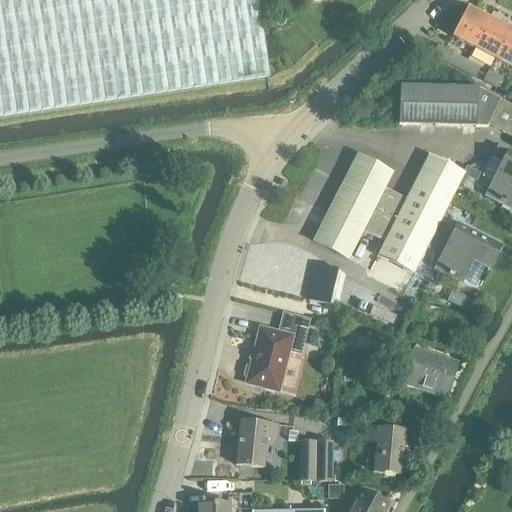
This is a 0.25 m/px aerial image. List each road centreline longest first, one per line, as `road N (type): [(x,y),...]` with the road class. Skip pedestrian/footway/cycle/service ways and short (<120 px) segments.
road 1 (residential): [(154,511),(230,244),(275,143)]
road 2 (unclassified): [(275,143),(239,127),(0,160)]
road 3 (residential): [(275,143),(437,0)]
